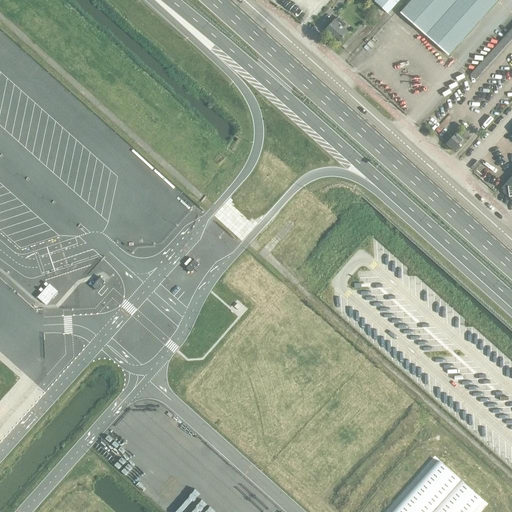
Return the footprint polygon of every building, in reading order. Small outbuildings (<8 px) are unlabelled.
[(375,0),(374,2),(388,14),(399,0),(375,0)] [(448,55),(498,0),(411,0),(400,13),(448,56),(448,55)] [(325,31),(339,44),(339,43),(349,32),(343,27),(344,26),(340,22),(338,23),(335,20),(325,31)] [(477,80),(511,41),(511,26),(470,74),(477,80)] [(465,139),(470,134),(464,128),(459,134),(457,131),(446,143),(445,144),(454,152),(455,151),(466,139),(465,139)] [(511,176),(501,188),(511,197),(511,176)] [(194,259),(186,268),(191,272),(199,263),(194,259)] [(100,277),(92,286),(97,290),(105,281),(100,277)] [(49,284),(37,297),(46,305),(58,291),(49,284)] [(432,511),(461,480),(438,460),(391,511),(432,511)] [(472,511),(483,500),(461,480),(432,511),(472,511)]
